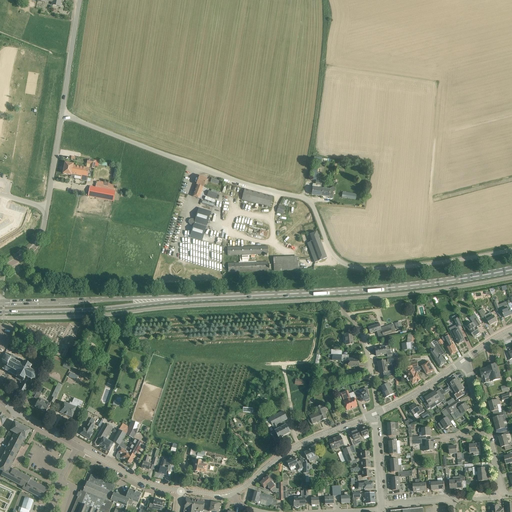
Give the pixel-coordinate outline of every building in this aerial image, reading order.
[(88,160),(87,164),(90,164),(90,168),(94,169),(95,162),(96,161),(88,159),(88,160)] [(74,165),(65,163),(63,174),(71,175),(71,177),(74,177),(74,175),(81,176),(80,180),(86,181),(88,169),(73,166),(74,165)] [(199,198),(205,184),(207,179),(200,176),(192,196),(199,198)] [(311,189),(310,194),(312,194),(312,195),(322,196),(323,189),(320,189),(320,187),(321,187),(322,181),(321,181),(316,180),(315,184),(313,184),(313,188),(312,189),(311,189)] [(113,201),(115,191),(96,187),(94,197),(113,201)] [(323,189),(322,196),(329,197),(329,198),(332,199),(333,198),(333,195),(333,194),(333,192),(334,192),(335,191),(336,187),(332,187),(330,189),(330,190),(323,189)] [(270,207),(272,201),(273,197),(245,189),(242,200),(270,207)] [(189,220),(189,222),(190,224),(192,225),(193,226),(190,237),(202,241),(211,212),(199,208),(195,220),(193,219),(191,219),(189,220)] [(235,230),(257,234),(256,238),(260,239),(261,236),(266,237),(267,229),(236,223),(235,230)] [(307,244),(313,258),(315,262),(326,258),(317,232),(309,235),(311,242),(307,244)] [(249,255),(268,254),(268,246),(227,247),(228,256),(240,256),(249,255)] [(239,263),(228,263),(228,267),(228,272),(268,271),(268,266),(268,261),(256,262),(256,261),(248,262),(248,259),(249,259),(249,255),(240,256),(240,262),(239,262),(239,263)] [(274,270),(300,270),(299,256),(274,257),(274,270)] [(497,301),(494,302),(496,308),(498,313),(502,312),(504,315),(505,318),(510,316),(509,315),(511,314),(510,309),(509,308),(508,305),(506,302),(499,305),(498,302),(497,301)] [(488,314),(486,316),(483,309),(479,312),(482,318),(485,317),(488,321),(490,325),(497,321),(494,316),(491,313),(488,314)] [(456,314),(452,316),(453,319),(457,326),(461,324),(457,316),(457,317),(456,314)] [(474,324),(468,328),(470,332),(474,337),(480,333),(476,327),(478,326),(479,326),(481,324),(476,317),(477,317),(476,315),(471,318),(474,322),(473,322),(474,324)] [(383,336),(396,332),(393,324),(380,328),(379,324),(376,325),(368,328),(370,334),(381,330),(383,336)] [(453,333),(452,334),(456,341),(457,340),(459,344),(465,341),(463,338),(464,337),(460,330),(459,330),(458,330),(453,333)] [(346,345),(348,345),(353,344),(353,340),(352,340),(351,334),(346,334),(344,334),(346,345)] [(449,335),(447,336),(446,334),(443,336),(442,338),(444,341),(446,341),(449,347),(447,348),(449,351),(451,356),(457,353),(455,349),(456,349),(454,345),(449,335)] [(436,340),(431,343),(434,348),(432,349),(433,351),(430,353),(440,367),(446,363),(442,356),(445,354),(439,345),(436,340)] [(381,347),(375,349),(376,356),(386,354),(385,351),(390,350),(390,346),(384,347),(384,346),(380,346),(381,347)] [(40,370),(17,358),(14,355),(13,356),(11,355),(10,355),(8,359),(5,357),(2,363),(5,365),(2,369),(3,369),(2,369),(5,371),(21,380),(20,383),(22,384),(19,390),(24,393),(25,392),(28,387),(30,388),(32,385),(30,384),(32,381),(35,380),(35,381),(36,380),(35,379),(36,377),(37,377),(37,376),(37,374),(38,373),(40,370)] [(352,359),(348,359),(345,359),(345,362),(348,362),(348,367),(359,367),(359,361),(357,361),(357,359),(352,359)] [(382,361),(377,362),(380,373),(383,373),(384,377),(394,375),(394,370),(387,371),(385,361),(382,361)] [(419,368),(419,367),(417,362),(407,364),(409,369),(406,371),(408,375),(410,377),(409,378),(407,379),(408,382),(410,381),(412,385),(417,382),(418,383),(421,381),(416,372),(423,368),(427,375),(435,371),(432,366),(430,362),(419,368)] [(487,368),(480,370),(484,384),(488,383),(487,378),(490,377),(490,376),(493,375),(495,381),(500,379),(496,364),(487,367),(487,368)] [(455,376),(446,382),(449,386),(449,387),(448,388),(450,391),(453,389),(461,385),(457,379),(455,376)] [(382,391),(385,398),(393,394),(390,387),(388,384),(380,388),(382,391)] [(453,389),(450,391),(452,394),(453,393),(457,399),(458,398),(463,395),(461,392),(464,390),(461,385),(453,389)] [(360,394),(358,390),(353,392),(356,399),(360,397),(362,402),(365,401),(365,402),(366,402),(367,402),(368,402),(369,401),(369,400),(369,399),(369,397),(368,392),(367,392),(366,391),(360,394)] [(436,392),(431,395),(437,405),(443,402),(444,404),(447,403),(445,399),(439,390),(436,392)] [(35,396),(34,398),(38,400),(35,407),(46,413),(50,404),(39,398),(42,393),(38,391),(35,396)] [(350,400),(347,391),(341,393),(344,402),(343,402),(347,411),(357,406),(354,398),(350,400)] [(431,395),(425,399),(427,402),(424,404),(428,410),(433,406),(434,407),(437,405),(431,395)] [(72,418),(74,414),(75,412),(76,413),(77,409),(76,409),(77,405),(81,407),(83,402),(74,398),(72,403),(70,402),(69,405),(64,403),(60,413),(72,418)] [(461,405),(459,401),(458,400),(446,408),(450,414),(451,414),(452,416),(460,411),(463,414),(469,410),(465,404),(459,408),(458,407),(461,405)] [(492,412),(497,411),(499,410),(497,405),(500,404),(499,400),(489,402),(492,412)] [(424,412),(423,410),(421,406),(418,408),(416,404),(410,408),(413,412),(414,415),(417,413),(419,415),(424,412)] [(327,411),(325,406),(325,405),(322,406),(321,406),(315,408),(317,413),(309,416),(310,419),(312,423),(318,421),(320,420),(320,421),(326,419),(324,412),(327,411)] [(446,409),(442,412),(445,417),(446,416),(447,418),(438,424),(442,430),(445,428),(446,429),(452,425),(450,422),(453,420),(446,409)] [(270,418),(269,419),(272,427),(273,427),(275,431),(270,433),(274,441),(279,439),(289,433),(285,424),(279,428),(277,424),(287,419),(283,412),(272,417),(271,414),(268,415),(270,418)] [(495,424),(503,422),(503,419),(505,418),(503,412),(496,414),(497,417),(494,418),(495,424)] [(93,425),(95,421),(95,420),(93,419),(91,419),(89,423),(89,422),(85,429),(84,428),(83,430),(80,434),(89,440),(93,434),(91,433),(95,426),(93,425)] [(15,433),(26,439),(30,430),(15,422),(10,431),(15,433)] [(140,426),(133,422),(130,428),(126,435),(132,438),(135,434),(138,430),(137,430),(140,426)] [(502,433),(508,431),(507,425),(504,425),(503,422),(495,424),(497,431),(501,430),(502,433)] [(113,428),(110,426),(110,425),(108,423),(107,425),(106,424),(97,439),(95,443),(95,445),(97,446),(99,446),(105,436),(105,437),(106,434),(108,435),(113,428)] [(130,428),(123,424),(112,441),(119,445),(118,447),(119,447),(122,441),(126,435),(130,428)] [(363,437),(364,437),(369,435),(365,427),(359,429),(362,436),(359,437),(360,438),(362,442),(364,441),(363,437)] [(419,440),(420,440),(423,440),(427,440),(426,436),(430,436),(430,428),(418,429),(418,433),(422,432),(423,436),(419,437),(419,440)] [(360,438),(359,437),(357,430),(351,432),(353,439),(350,440),(353,446),(356,445),(354,441),(360,438)] [(511,445),(511,444),(509,445),(506,436),(509,435),(508,431),(502,433),(503,436),(499,437),(502,447),(505,447),(506,450),(511,448),(511,445)] [(11,468),(26,439),(15,433),(0,461),(0,470),(3,472),(1,476),(23,487),(22,489),(42,499),(43,498),(44,498),(48,489),(30,480),(31,478),(11,468)] [(104,438),(105,437),(105,436),(99,446),(100,446),(103,448),(105,449),(109,451),(114,444),(104,438)] [(343,445),(342,441),(340,436),(328,441),(332,450),(343,445)] [(130,464),(131,464),(142,443),(134,439),(128,449),(130,450),(129,453),(126,451),(121,459),(122,459),(125,460),(125,461),(127,462),(127,463),(129,464),(130,464)] [(429,443),(429,439),(427,440),(423,440),(424,452),(429,451),(434,451),(433,443),(429,443)] [(121,459),(126,451),(126,450),(127,447),(123,445),(125,442),(122,441),(119,447),(120,448),(118,452),(118,453),(116,456),(117,457),(119,459),(120,458),(121,459)] [(474,456),(476,455),(481,455),(480,448),(477,448),(476,445),(470,445),(470,454),(474,453),(474,456)] [(457,446),(449,447),(450,454),(454,454),(455,458),(458,458),(458,463),(462,462),(461,453),(457,453),(457,446)] [(354,459),(349,447),(343,450),(348,463),(350,462),(354,460),(354,459)] [(317,455),(316,453),(314,448),(304,453),(306,457),(307,460),(308,460),(310,463),(319,459),(317,455)] [(155,466),(157,458),(158,459),(160,453),(156,451),(152,465),(155,466)] [(361,462),(363,462),(362,459),(370,458),(369,452),(360,453),(360,459),(356,459),(357,462),(361,462)] [(151,464),(148,463),(148,461),(149,456),(146,455),(144,462),(143,462),(142,468),(149,470),(151,464)] [(172,466),(173,461),(173,458),(169,457),(169,460),(166,459),(166,460),(163,460),(161,467),(157,466),(156,470),(159,471),(159,473),(166,475),(168,469),(163,468),(164,465),(168,466),(168,469),(171,469),(172,466)] [(303,468),(301,465),(299,461),(297,462),(294,457),(286,461),(288,466),(290,469),(295,466),(298,471),(303,468)] [(201,461),(196,460),(194,472),(195,473),(197,473),(198,472),(199,473),(199,472),(206,474),(207,470),(209,470),(210,466),(208,466),(203,465),(203,462),(201,462),(201,461)] [(361,471),(363,471),(363,468),(370,468),(370,461),(363,462),(361,462),(361,468),(359,468),(359,467),(355,468),(355,472),(361,471)] [(478,475),(487,475),(486,468),(482,469),(482,465),(477,466),(475,466),(475,467),(473,468),(473,476),(478,475)] [(358,481),(359,481),(364,481),(364,477),(371,477),(371,470),(363,471),(361,471),(362,477),(360,478),(360,477),(360,476),(358,476),(358,477),(358,481)] [(267,476),(259,482),(264,488),(266,486),(270,491),(271,490),(272,492),(279,493),(283,493),(283,492),(283,491),(283,488),(283,483),(279,483),(279,489),(276,489),(275,487),(276,486),(272,482),(275,479),(271,474),(268,477),(267,476)] [(463,482),(465,482),(464,474),(459,475),(459,477),(456,477),(457,489),(463,488),(463,482)] [(112,493),(114,490),(115,485),(91,475),(88,482),(112,493)] [(476,479),(476,480),(477,485),(486,485),(486,481),(487,481),(487,475),(478,475),(479,479),(476,479)] [(413,483),(410,483),(410,489),(413,489),(414,492),(420,492),(420,484),(419,480),(416,480),(416,484),(413,484),(413,483)] [(356,483),(357,490),(373,489),(372,482),(368,482),(368,481),(363,482),(356,483)] [(88,482),(87,482),(84,488),(84,489),(84,490),(81,489),(79,493),(81,494),(80,497),(78,496),(71,511),(109,511),(113,504),(108,502),(112,493),(88,482)] [(400,484),(392,485),(393,491),(396,491),(396,494),(404,493),(404,490),(404,487),(401,488),(400,484)] [(328,494),(325,494),(325,488),(321,488),(321,490),(321,496),(325,496),(325,497),(325,498),(325,499),(325,504),(333,504),(333,499),(333,497),(328,497),(328,494)] [(138,503),(140,499),(141,494),(136,492),(137,492),(134,491),(129,489),(126,498),(129,500),(128,504),(131,505),(133,501),(138,503)] [(260,493),(254,491),(251,502),(258,503),(271,507),(274,497),(271,496),(260,493)] [(129,500),(126,498),(114,493),(112,498),(111,501),(127,507),(128,504),(129,500)] [(349,503),(349,498),(349,496),(348,496),(348,493),(344,493),(344,497),(341,497),(341,499),(341,504),(349,503)] [(365,498),(363,498),(363,501),(365,501),(365,504),(375,503),(374,493),(365,494),(365,498)] [(21,508),(30,511),(34,500),(25,497),(21,508)] [(305,506),(305,497),(294,498),(293,498),(292,498),(291,499),(291,500),(291,501),(291,502),(292,503),(294,503),(294,507),(295,507),(296,507),(297,507),(298,507),(299,507),(299,506),(305,506)] [(152,508),(152,509),(161,511),(162,506),(164,501),(154,499),(153,504),(152,508)] [(204,502),(186,499),(183,511),(199,511),(199,510),(203,511),(204,502)] [(218,511),(219,509),(220,504),(210,503),(209,508),(209,511),(215,511),(214,511),(218,511)]
